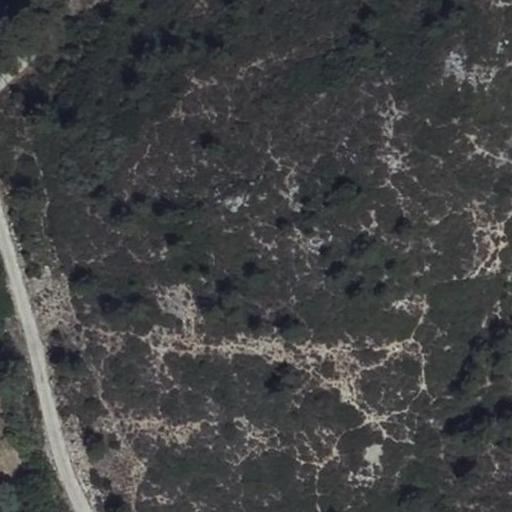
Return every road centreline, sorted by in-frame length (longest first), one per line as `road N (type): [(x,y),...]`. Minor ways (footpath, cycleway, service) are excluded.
road 1 (residential): [(85,511),(61,459),(0,238)]
road 2 (residential): [(0,92),(46,56),(70,19),(69,0)]
